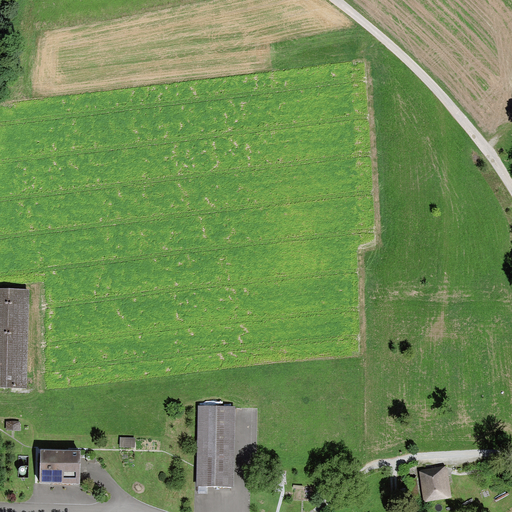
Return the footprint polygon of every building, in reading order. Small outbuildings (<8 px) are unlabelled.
[(0,292),(0,386),(26,387),(27,293),(0,292)] [(199,406),(198,488),(232,488),(234,407),(199,406)] [(20,423),(7,422),(7,431),(20,431),(20,423)] [(136,439),(121,438),(121,448),(136,448),(136,439)] [(42,454),(42,484),(79,485),(79,455),(42,454)] [(419,471),(424,502),(453,497),(447,465),(438,467),(419,471)]
